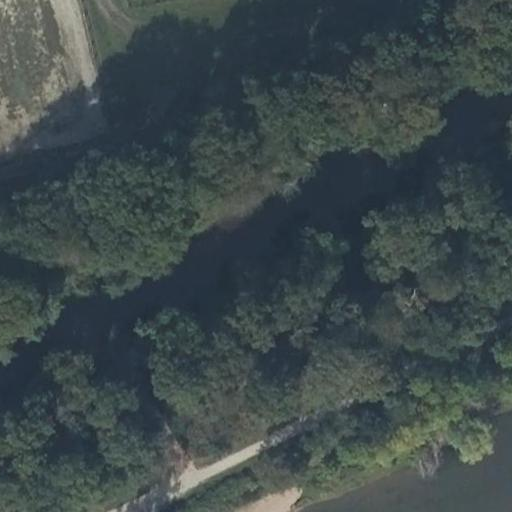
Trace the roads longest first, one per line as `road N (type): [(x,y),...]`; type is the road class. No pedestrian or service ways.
road 1 (track): [(128,511),(511,320)]
road 2 (unknown): [(356,0),(170,53),(128,128)]
road 3 (track): [(128,128),(97,152),(0,180)]
road 4 (track): [(181,485),(151,363)]
